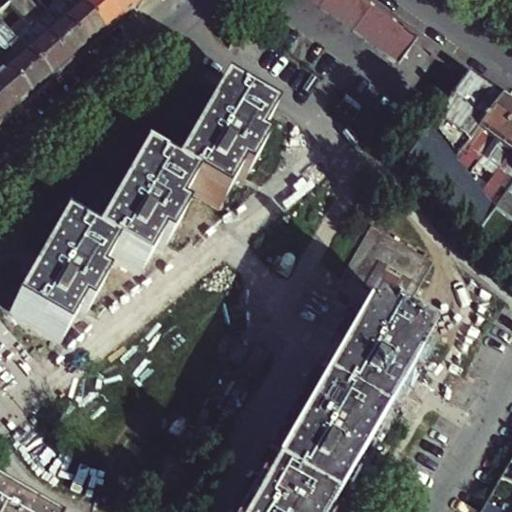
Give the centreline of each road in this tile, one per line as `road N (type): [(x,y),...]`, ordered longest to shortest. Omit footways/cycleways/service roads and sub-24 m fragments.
road 1 (residential): [(195,0),(0,168)]
road 2 (residential): [(412,0),(511,72)]
